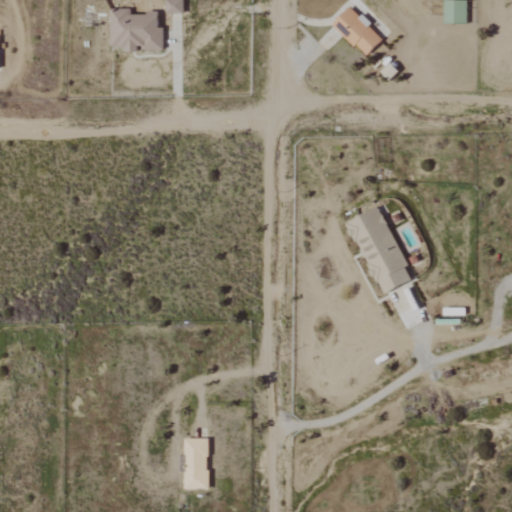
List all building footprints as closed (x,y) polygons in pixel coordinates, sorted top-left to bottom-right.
[(167,0),(167,14),(184,14),(184,0),(167,0)] [(467,24),(468,1),(445,0),(445,23),(467,24)] [(111,48),(127,48),(127,53),(138,53),(138,51),(164,50),(164,29),(159,29),(159,14),(131,14),(130,10),(111,10),(111,48)] [(348,221),(382,294),(414,280),(379,207),(348,221)] [(209,489),(209,439),(186,439),(185,489),(209,489)]
